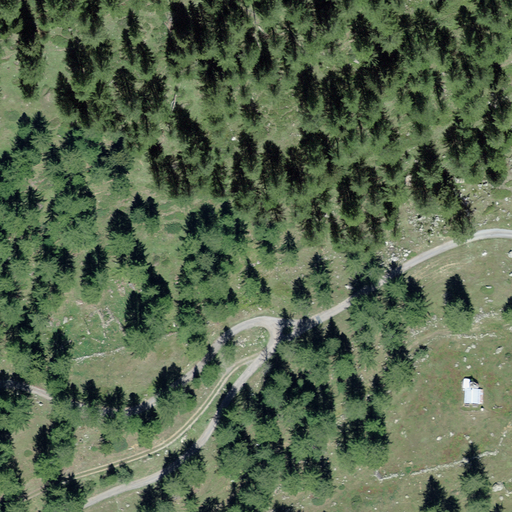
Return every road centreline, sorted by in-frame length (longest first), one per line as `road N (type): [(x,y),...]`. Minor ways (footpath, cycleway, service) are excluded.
road 1 (track): [(65,511),(194,453),(229,388),(280,341),(435,249),(511,232)]
road 2 (track): [(0,381),(122,410),(145,404),(195,369),(241,325),(265,322),(280,341)]
